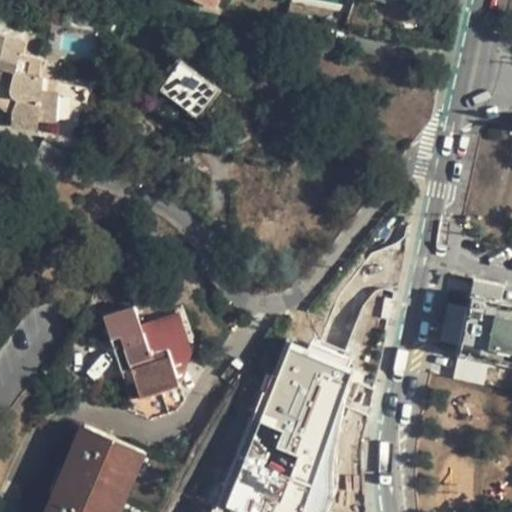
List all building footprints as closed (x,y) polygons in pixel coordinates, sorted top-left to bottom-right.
[(0,99),(12,109),(11,122),(38,124),(39,117),(57,119),(59,90),(58,90),(43,88),(44,73),(36,72),(41,55),(23,50),(26,37),(0,30),(0,99)] [(181,60),(161,88),(196,113),(216,85),(181,60)] [(59,76),(44,75),(43,88),(58,90),(59,76)] [(182,109),(160,94),(151,107),(172,123),(182,109)] [(108,161),(116,151),(105,143),(98,152),(108,161)] [(474,278),(453,375),(459,376),(511,388),(511,301),(501,300),(505,284),(474,278)] [(133,303),(103,314),(111,339),(121,336),(132,366),(137,382),(141,395),(179,383),(175,371),(179,369),(190,344),(188,341),(191,333),(180,302),(138,316),(133,303)] [(315,511),(361,358),(283,335),(232,511),(209,504),(206,511),(315,511)] [(132,366),(121,370),(126,386),(137,382),(132,366)] [(102,449),(109,433),(86,423),(79,440),(102,449)] [(79,440),(49,511),(108,511),(137,445),(109,433),(102,449),(79,440)] [(137,445),(108,511),(120,511),(147,449),(137,445)]
